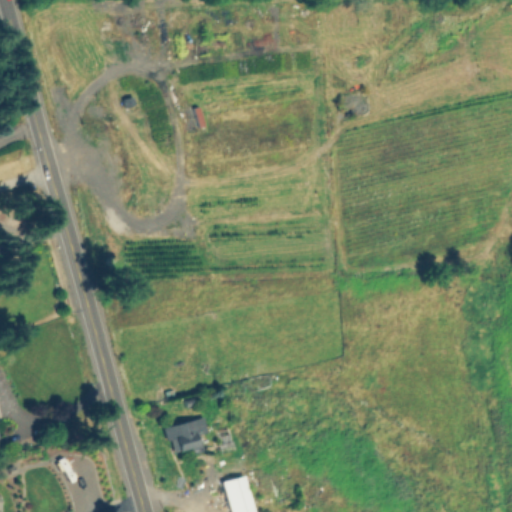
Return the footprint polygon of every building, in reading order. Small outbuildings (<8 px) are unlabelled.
[(234,363),(236,376),(260,372),(258,359),(234,363)] [(239,393),(265,388),(263,375),(237,380),(239,393)] [(198,435),(203,451),(192,454),(191,448),(174,453),(171,441),(167,442),(163,427),(202,417),(206,432),(198,435)] [(234,449),(220,453),(217,445),(221,443),(217,432),(227,429),(234,449)] [(253,511),(228,511),(220,482),(243,476),(253,511)]
